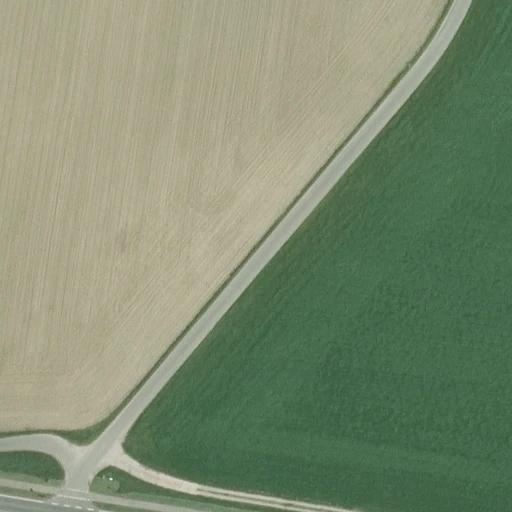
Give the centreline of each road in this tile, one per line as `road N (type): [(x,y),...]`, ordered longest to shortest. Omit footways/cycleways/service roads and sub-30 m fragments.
road 1 (unclassified): [(466,0),(148,397),(85,463)]
road 2 (track): [(105,442),(145,477),(337,511)]
